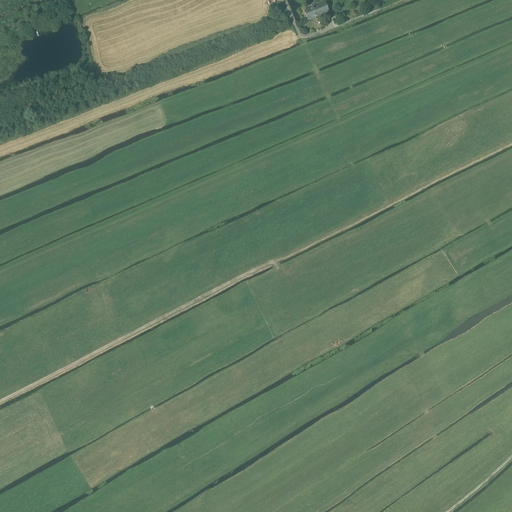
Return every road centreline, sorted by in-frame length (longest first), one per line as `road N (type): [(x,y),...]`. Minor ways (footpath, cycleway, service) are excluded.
road 1 (track): [(0,401),(270,262),(295,276),(447,213),(479,214),(495,230),(511,232)]
road 2 (track): [(422,350),(427,429),(316,511)]
